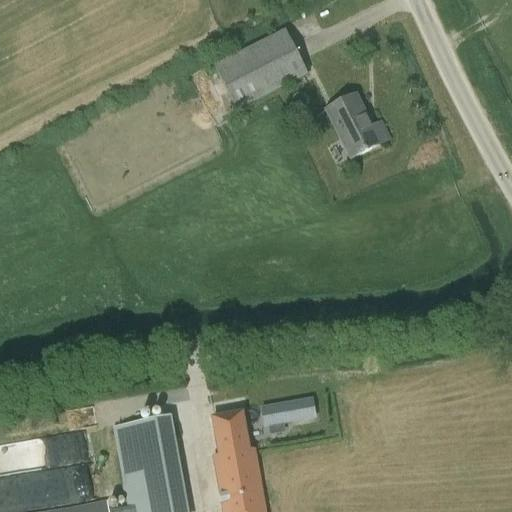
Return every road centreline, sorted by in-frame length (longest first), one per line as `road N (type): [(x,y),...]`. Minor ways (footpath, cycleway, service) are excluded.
road 1 (unclassified): [(0,386),(28,373),(130,355),(410,332),(456,322),(511,293)]
road 2 (unclassified): [(511,186),(418,0)]
